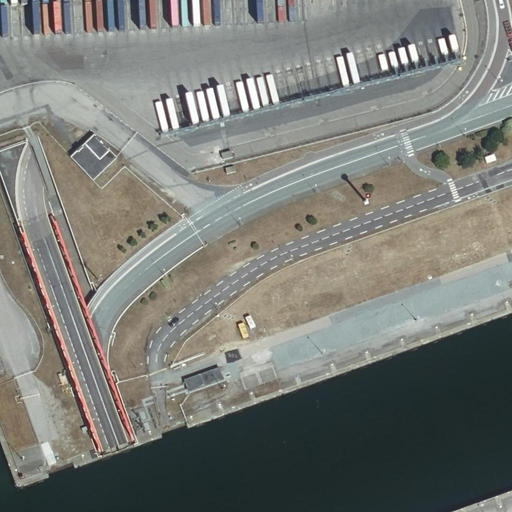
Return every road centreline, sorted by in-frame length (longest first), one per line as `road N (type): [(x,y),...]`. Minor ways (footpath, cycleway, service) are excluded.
road 1 (unclassified): [(387,15),(62,56),(0,73)]
road 2 (tertiary): [(218,218),(121,291),(95,334),(95,381),(139,511)]
road 3 (unclassified): [(218,218),(73,103),(49,98),(0,109)]
road 4 (tertiary): [(451,125),(218,218)]
road 5 (unclassified): [(0,304),(71,511)]
